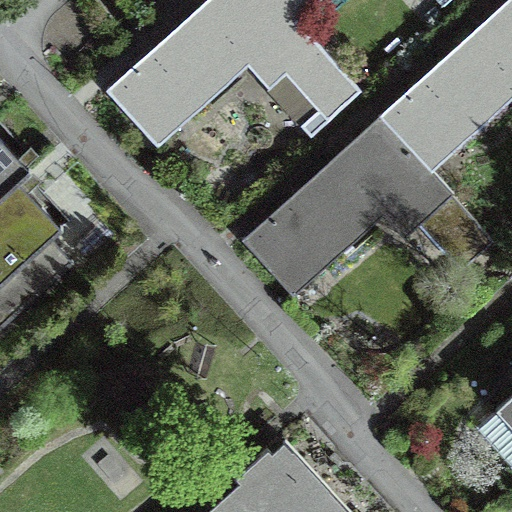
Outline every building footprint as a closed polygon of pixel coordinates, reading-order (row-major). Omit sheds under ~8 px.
[(371,87),(305,16),(290,0),(192,0),(185,6),(108,77),(168,142),(267,51),(332,122),(371,87)] [(290,0),(305,16),(322,0),(290,0)] [(511,0),(509,0),(457,44),(385,106),(438,167),(511,103),(511,0)] [(500,239),(438,167),(385,106),(317,165),(244,227),(299,291),(388,215),(409,239),(427,224),(465,269),(500,239)] [(0,194),(18,178),(30,167),(8,142),(0,133),(0,194)] [(18,178),(0,194),(0,324),(71,261),(49,236),(61,225),(39,201),(18,178)] [(511,392),(500,404),(511,417),(511,392)] [(233,480),(197,511),(359,511),(287,432),(233,480)]
